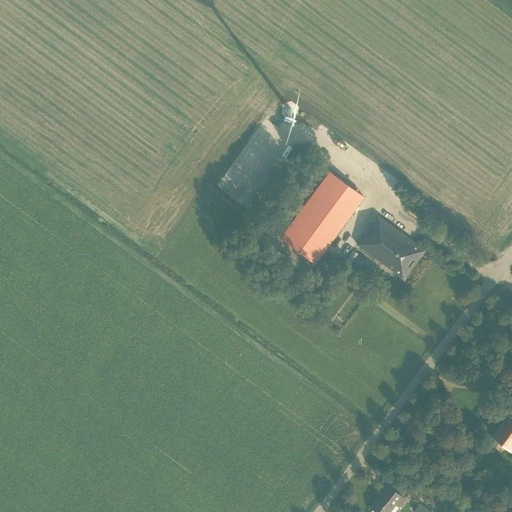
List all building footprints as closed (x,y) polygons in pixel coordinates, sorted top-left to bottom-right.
[(316,263),(321,256),(365,197),(329,171),(280,237),(316,263)] [(404,278),(420,256),(424,251),(408,239),(409,238),(378,216),(358,244),(404,278)] [(301,292),(302,290),(292,282),(287,288),(297,296),(296,297),(302,301),(305,297),(301,292)] [(511,450),(511,449),(511,417),(509,415),(494,436),(511,450)] [(400,507),(406,499),(392,489),(388,494),(384,490),(380,496),(381,497),(372,508),(377,511),(390,511),(397,505),(400,507)] [(414,511),(433,511),(421,502),(414,511)]
